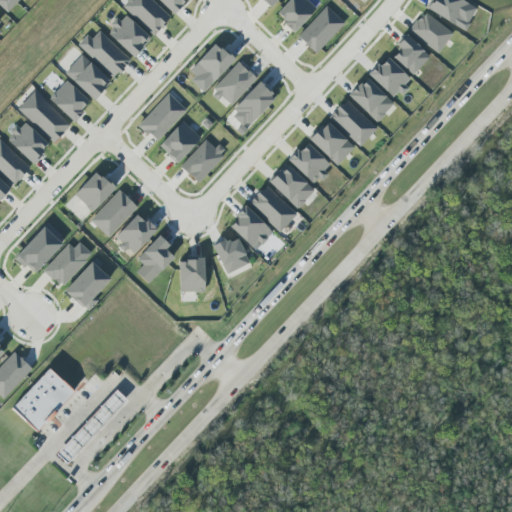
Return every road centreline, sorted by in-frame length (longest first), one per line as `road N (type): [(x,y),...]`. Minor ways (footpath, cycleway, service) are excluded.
road 1 (secondary): [(511,41),(85,498)]
road 2 (secondary): [(113,511),(511,89)]
road 3 (residential): [(310,91),(222,6),(0,240),(31,316)]
road 4 (residential): [(102,134),(192,218),(371,29)]
